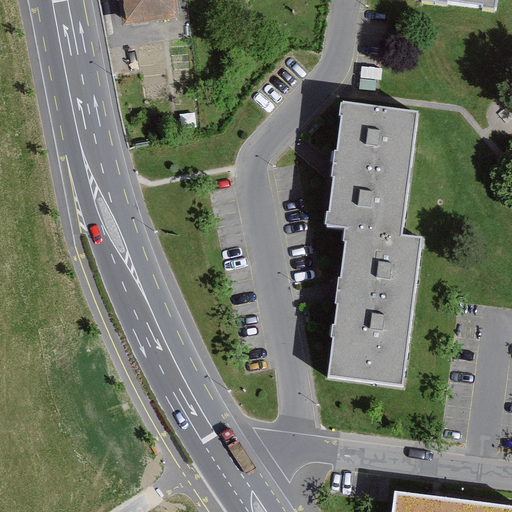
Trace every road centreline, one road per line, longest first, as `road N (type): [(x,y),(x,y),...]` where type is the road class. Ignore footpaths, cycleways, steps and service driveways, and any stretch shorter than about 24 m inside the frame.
road 1 (residential): [(347,0),(330,76),(252,164),(296,450)]
road 2 (primary): [(71,104),(84,192),(105,259),(173,360)]
road 3 (primary): [(173,360),(139,255),(71,104)]
road 4 (residential): [(296,450),(511,478)]
